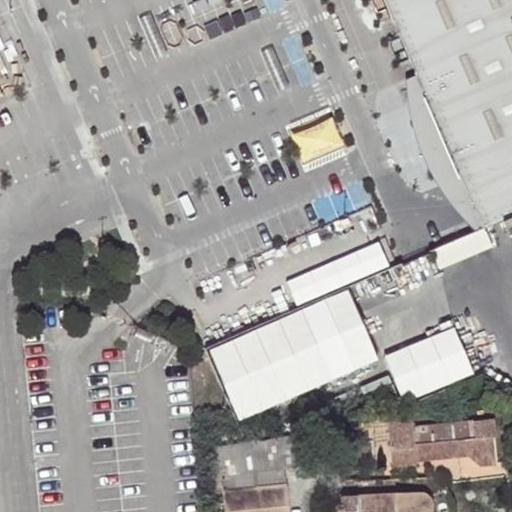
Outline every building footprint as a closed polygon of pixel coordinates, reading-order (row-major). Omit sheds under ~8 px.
[(511,0),(379,0),(426,106),(467,205),(480,226),(493,221),(495,225),(511,217),(511,0)] [(467,205),(426,106),(414,113),(417,135),(425,165),(439,192),(454,211),(467,205)] [(246,415),(391,360),(363,287),(218,342),(246,415)] [(469,327),(395,347),(409,396),(483,375),(469,327)] [(399,414),(355,421),(358,449),(375,447),(377,472),(402,469),(402,466),(453,460),(465,470),(482,468),(479,440),(482,439),(480,422),(401,430),(399,414)] [(340,453),(336,423),(320,426),(324,456),(340,453)] [(219,439),(220,447),(259,441),(258,434),(219,439)] [(223,474),(242,472),(286,466),(312,462),(308,434),(259,441),(220,447),(223,474)] [(286,466),(242,472),(243,490),(288,486),(286,466)] [(243,490),(242,472),(223,474),(226,492),(243,490)] [(243,490),(226,492),(228,511),(290,511),(288,486),(243,490)] [(412,495),(344,501),(345,511),(423,511),(422,503),(417,497),(412,495)]
